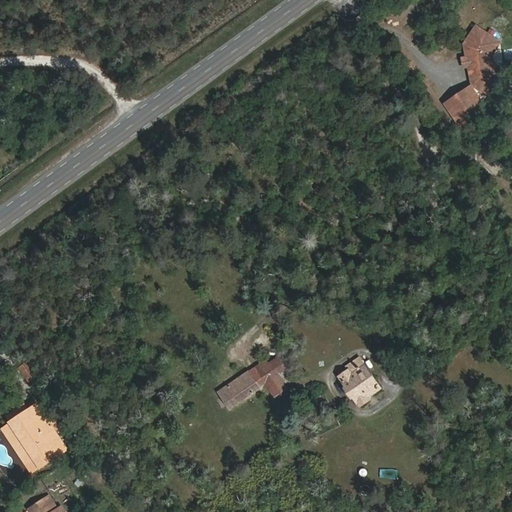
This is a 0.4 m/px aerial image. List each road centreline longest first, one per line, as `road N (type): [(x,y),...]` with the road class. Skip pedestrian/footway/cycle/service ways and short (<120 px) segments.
road 1 (unknown): [(363,415),(396,397),(409,366),(432,290),(442,193),(405,93),(346,0)]
road 2 (primary): [(307,0),(0,225)]
road 3 (track): [(0,62),(97,67),(143,119)]
